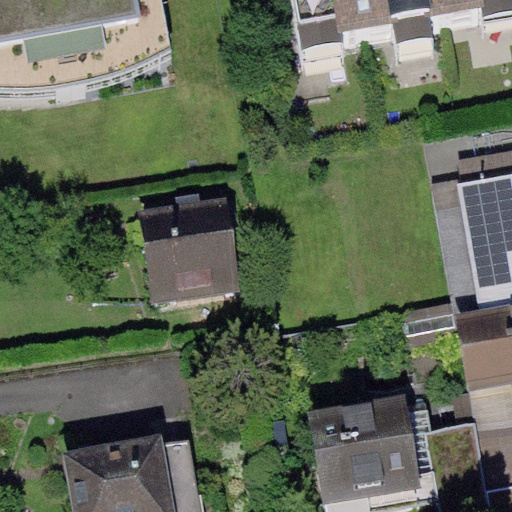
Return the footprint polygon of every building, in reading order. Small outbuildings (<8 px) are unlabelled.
[(0,0),(0,75),(174,44),(165,0),(0,0)] [(511,39),(511,0),(281,0),(295,77),(511,39)] [(511,170),(431,183),(453,312),(511,302),(511,170)] [(238,206),(146,219),(160,319),(252,306),(238,206)] [(511,303),(453,312),(466,395),(511,387),(511,303)] [(408,400),(308,416),(323,511),(326,511),(424,496),(408,400)] [(183,511),(174,442),(72,456),(80,511),(183,511)] [(511,511),(511,488),(489,492),(492,511),(511,511)]
